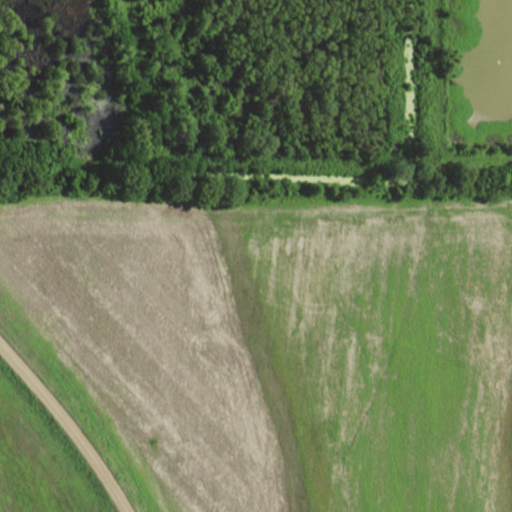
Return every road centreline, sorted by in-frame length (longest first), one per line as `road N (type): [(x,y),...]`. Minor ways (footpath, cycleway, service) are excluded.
road 1 (track): [(511,160),(430,162),(430,0)]
road 2 (residential): [(121,511),(0,355)]
road 3 (track): [(393,0),(393,172)]
